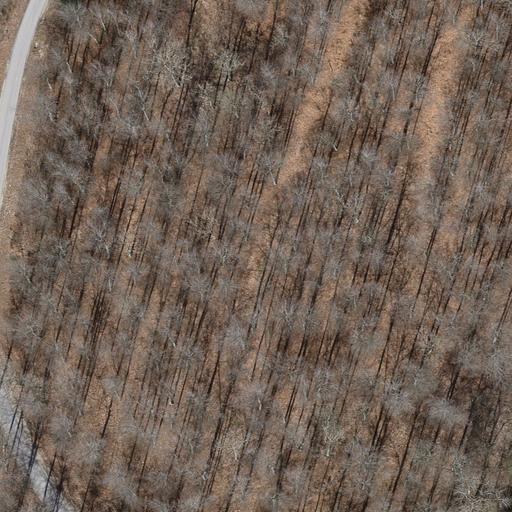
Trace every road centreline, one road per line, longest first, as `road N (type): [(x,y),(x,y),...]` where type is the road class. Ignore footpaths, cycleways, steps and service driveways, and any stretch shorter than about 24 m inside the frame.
road 1 (unclassified): [(0,127),(48,0)]
road 2 (track): [(386,511),(511,481)]
